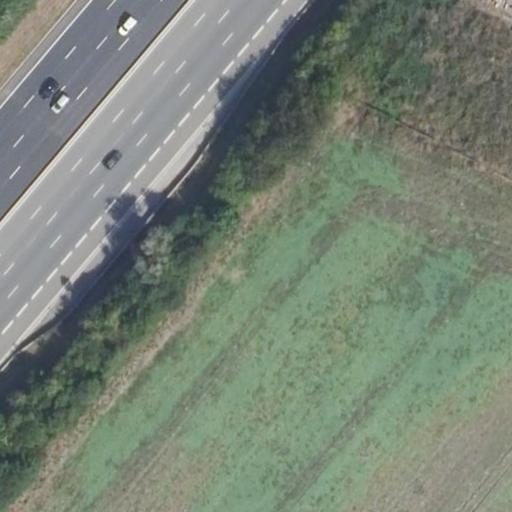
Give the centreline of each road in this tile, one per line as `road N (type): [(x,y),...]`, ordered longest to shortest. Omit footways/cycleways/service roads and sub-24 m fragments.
road 1 (motorway): [(0,294),(250,0)]
road 2 (motorway): [(139,0),(0,163)]
